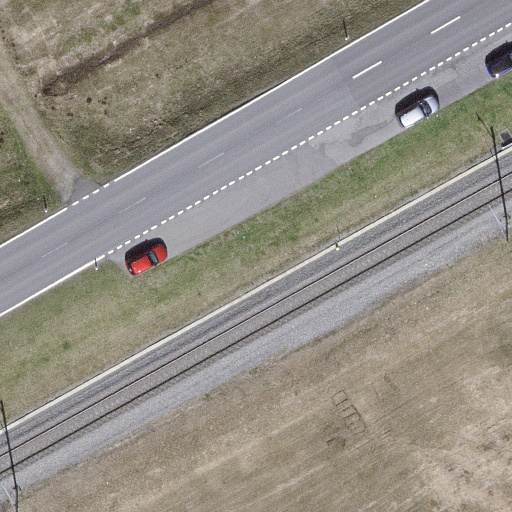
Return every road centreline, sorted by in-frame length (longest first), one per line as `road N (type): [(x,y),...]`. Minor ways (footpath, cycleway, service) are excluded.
road 1 (primary): [(0,285),(494,0)]
road 2 (track): [(97,229),(0,83)]
